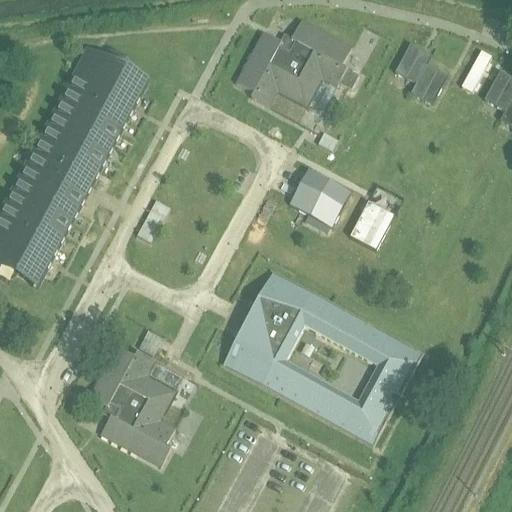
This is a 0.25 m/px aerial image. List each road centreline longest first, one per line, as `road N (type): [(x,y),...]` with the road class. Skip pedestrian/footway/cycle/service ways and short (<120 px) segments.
road 1 (residential): [(190,108),(276,151),(195,304),(109,266)]
road 2 (residential): [(190,108),(251,7),(343,3),(490,42)]
road 3 (residential): [(109,266),(190,108)]
road 4 (residential): [(36,402),(109,266)]
